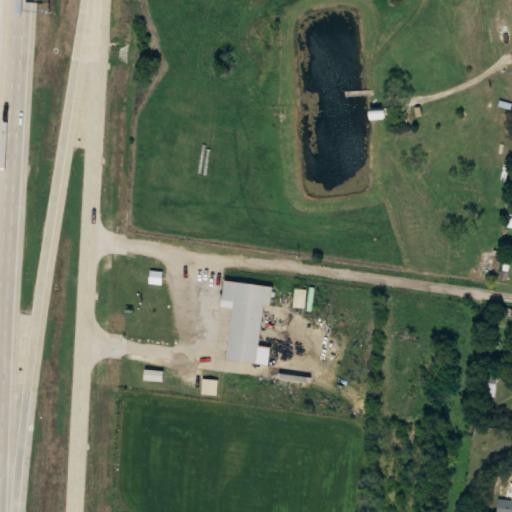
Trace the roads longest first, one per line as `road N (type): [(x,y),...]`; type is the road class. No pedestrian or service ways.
road 1 (motorway): [(16,511),(87,0)]
road 2 (tertiary): [(77,511),(105,0)]
road 3 (motorway): [(0,345),(19,0)]
road 4 (residential): [(377,280),(511,294)]
